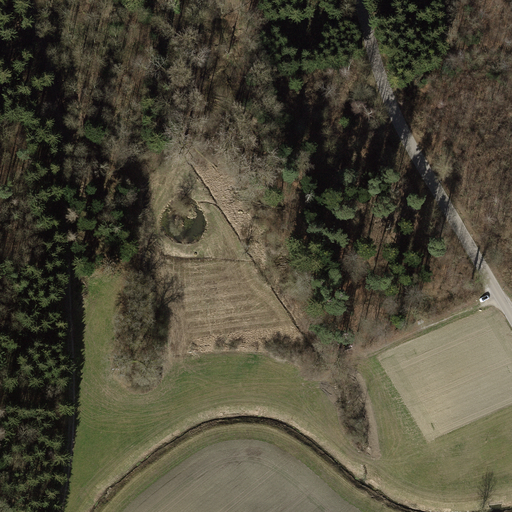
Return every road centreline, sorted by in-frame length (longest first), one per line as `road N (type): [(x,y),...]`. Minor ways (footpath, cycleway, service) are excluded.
road 1 (track): [(59,511),(71,411),(62,124),(31,0)]
road 2 (tertiary): [(511,316),(408,143),(360,0)]
road 3 (track): [(500,296),(349,362)]
